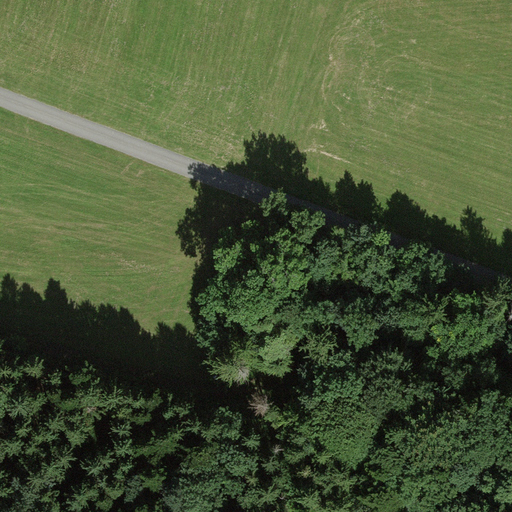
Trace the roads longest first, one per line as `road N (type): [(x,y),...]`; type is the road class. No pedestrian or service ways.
road 1 (residential): [(0,95),(511,289)]
road 2 (track): [(511,371),(351,352),(219,388),(0,335)]
